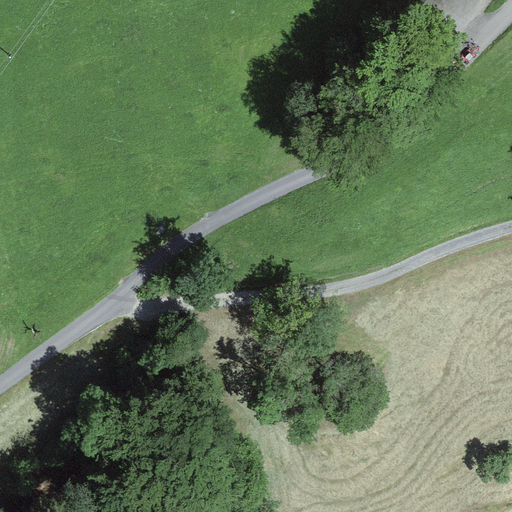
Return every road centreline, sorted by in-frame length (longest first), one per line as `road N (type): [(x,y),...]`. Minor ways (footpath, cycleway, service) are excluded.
road 1 (track): [(117,296),(203,227),(360,151),(511,10)]
road 2 (track): [(117,296),(165,309),(351,285),(511,226)]
road 3 (track): [(0,384),(117,296)]
